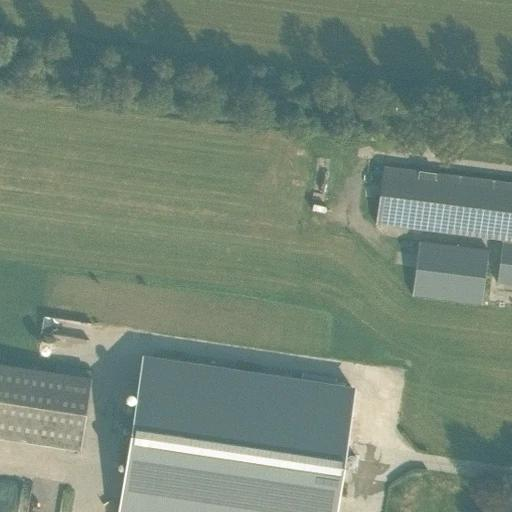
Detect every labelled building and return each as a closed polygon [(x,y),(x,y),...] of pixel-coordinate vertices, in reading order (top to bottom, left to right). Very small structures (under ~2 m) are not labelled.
[(374,224),(501,241),(511,241),(511,184),(382,167),(374,224)] [(419,240),(411,295),(480,305),(487,250),(419,240)] [(511,284),(511,241),(501,241),(496,283),(511,284)] [(145,358),(121,511),(336,511),(344,463),(355,391),(145,358)] [(91,377),(0,363),(0,438),(80,451),(91,377)] [(41,493),(52,497),(57,485),(46,481),(41,493)] [(12,511),(16,493),(0,490),(0,511),(12,511)]
